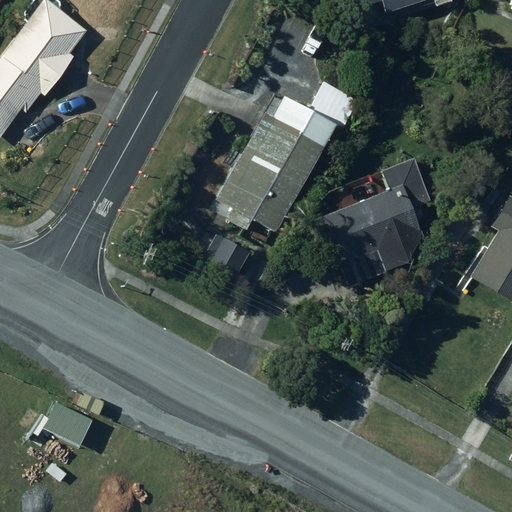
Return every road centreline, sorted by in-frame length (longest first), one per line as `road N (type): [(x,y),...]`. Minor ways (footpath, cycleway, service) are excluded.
road 1 (secondary): [(39,308),(411,511)]
road 2 (residential): [(39,308),(207,0)]
